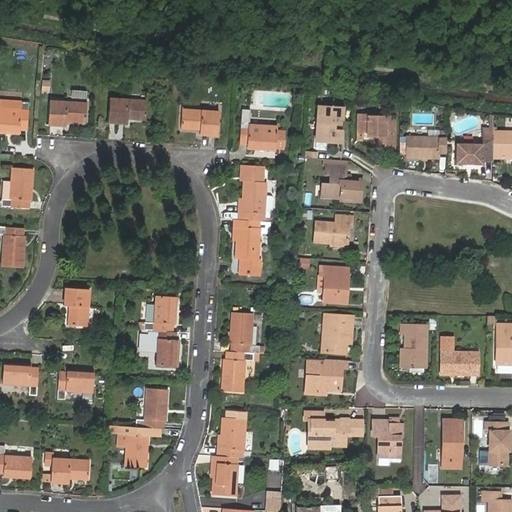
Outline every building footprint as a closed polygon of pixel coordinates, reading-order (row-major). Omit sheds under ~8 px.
[(49,91),(50,80),(42,79),(40,91),(49,91)] [(71,99),(85,100),(86,90),(72,90),(71,99)] [(110,97),(108,121),(126,123),(127,117),(146,118),(147,100),(110,97)] [(30,101),(1,99),(1,107),(0,107),(0,131),(20,133),(20,128),(28,128),(30,101)] [(49,100),(48,124),(66,125),(67,120),(85,121),(87,102),(49,100)] [(343,105),(317,103),(314,140),(340,142),(341,128),(333,127),(334,119),(342,119),(343,105)] [(182,109),(181,127),(200,128),(199,134),(217,135),(219,111),(182,109)] [(387,122),(387,117),(368,116),(368,114),(357,114),(357,131),(363,131),(367,131),(367,134),(371,134),(371,139),(376,140),(376,143),(385,143),(384,147),(394,148),(395,123),(387,122)] [(241,116),(240,143),(248,143),(247,146),(276,148),(277,126),(249,124),(249,116),(241,116)] [(342,119),(334,119),(333,127),(341,128),(342,119)] [(456,143),(456,163),(483,163),(483,159),(492,159),(493,158),(493,154),(493,129),(490,129),(483,129),(483,143),(456,143)] [(511,130),(493,130),(493,154),(511,153),(511,130)] [(362,139),(371,139),(371,134),(367,134),(367,131),(363,131),(362,139)] [(446,152),(446,137),(439,136),(407,136),(407,157),(422,157),(427,157),(439,157),(439,152),(446,152)] [(238,212),(238,219),(260,220),(270,221),(271,221),(271,217),(264,217),(264,213),(269,214),(272,211),(273,199),(270,196),(265,196),(266,182),(263,182),(264,165),(241,163),(241,175),(248,176),(248,181),(244,181),(243,198),(243,212),(238,212)] [(342,174),(346,175),(346,166),(325,164),(325,173),(330,173),(329,184),(322,183),(321,196),(342,198),(342,200),(361,201),(362,179),(352,178),(352,182),(342,181),(342,174)] [(33,168),(12,167),(11,180),(10,198),(2,198),(1,198),(1,206),(29,207),(29,200),(31,200),(33,168)] [(11,180),(3,180),(2,198),(10,198),(11,180)] [(312,211),(303,211),(302,218),(311,219),(312,211)] [(330,242),(348,244),(349,224),(352,224),(353,216),(336,214),(335,223),(316,221),(315,241),(330,242)] [(238,219),(234,219),(234,226),(238,226),(237,241),(236,257),(241,258),(240,274),(260,276),(261,259),(257,259),(259,233),(260,220),(238,219)] [(260,220),(259,233),(269,233),(270,221),(260,220)] [(0,234),(4,234),(2,265),(23,267),(25,236),(23,236),(23,228),(0,225),(0,234)] [(343,276),(343,267),(320,265),(320,274),(325,274),(323,301),(347,302),(348,276),(343,276)] [(70,306),(69,325),(87,326),(90,289),(65,287),(64,305),(70,306)] [(303,304),(312,305),(313,296),(304,295),(303,304)] [(150,330),(172,331),(172,324),(175,324),(177,297),(155,296),(153,323),(145,322),(145,330),(150,330)] [(231,344),(231,352),(258,353),(259,345),(251,345),(253,314),(232,312),(230,343),(231,344)] [(347,337),(351,338),(353,316),(324,314),(322,351),(346,353),(347,342),(347,337)] [(511,324),(497,324),(496,364),(511,364),(511,324)] [(405,333),(405,348),(408,348),(407,366),(408,366),(424,366),(426,366),(427,325),(401,325),(401,333),(405,333)] [(175,340),(176,332),(172,331),(150,330),(149,337),(158,338),(156,365),(178,367),(179,340),(175,340)] [(453,337),(442,337),(441,374),(450,374),(454,374),(478,374),(478,358),(470,358),(470,352),(453,352),(453,337)] [(231,352),(226,351),(225,359),(223,359),(221,390),(243,392),(245,359),(258,361),(258,353),(231,352)] [(347,360),(324,358),(324,361),(324,363),(319,363),(319,360),(308,360),(305,393),(317,394),(317,389),(327,389),(340,390),(342,369),(346,369),(347,360)] [(4,362),(3,384),(29,386),(29,394),(37,395),(39,369),(30,368),(31,364),(4,362)] [(59,371),(58,398),(65,399),(66,390),(93,392),(94,371),(67,369),(67,372),(59,371)] [(137,419),(136,427),(146,427),(163,429),(164,421),(166,421),(168,390),(147,388),(145,420),(137,419)] [(238,456),(243,457),(246,411),(226,410),(226,417),(223,417),(222,434),(221,448),(217,448),(216,455),(238,456)] [(323,426),(323,419),(324,411),(312,411),(312,418),(309,419),(308,448),(323,448),(323,445),(330,445),(341,446),(340,435),(346,435),(362,435),(362,420),(349,419),(349,417),(341,417),(341,419),(340,421),(330,422),(330,426),(323,426)] [(443,425),(443,441),(448,442),(447,461),(462,461),(462,419),(447,419),(446,425),(443,425)] [(399,433),(399,424),(391,423),(391,420),(372,420),(372,435),(379,436),(378,456),(390,456),(400,456),(401,433),(399,433)] [(507,442),(509,443),(509,431),(508,431),(508,422),(485,421),(485,431),(490,431),(490,464),(507,465),(507,450),(507,442)] [(136,427),(119,425),(119,433),(127,434),(125,465),(146,467),(148,436),(146,435),(146,427),(136,427)] [(448,442),(443,441),(442,467),(462,468),(462,461),(447,461),(448,442)] [(5,447),(0,446),(0,471),(4,472),(4,474),(31,475),(32,457),(5,455),(5,447)] [(236,496),(238,456),(216,455),(212,455),(211,463),(214,463),(213,477),(212,494),(236,496)] [(53,457),(51,482),(69,483),(69,478),(88,479),(89,460),(53,457)] [(271,461),(270,469),(279,469),(279,461),(271,461)] [(279,511),(281,492),(266,491),(265,511),(276,511),(279,511)] [(510,511),(511,501),(500,500),(501,492),(482,492),(483,499),(489,500),(488,511),(510,511)] [(461,511),(461,493),(441,493),(441,508),(423,508),(423,511),(461,511)] [(401,511),(401,494),(378,495),(378,511),(401,511)]
